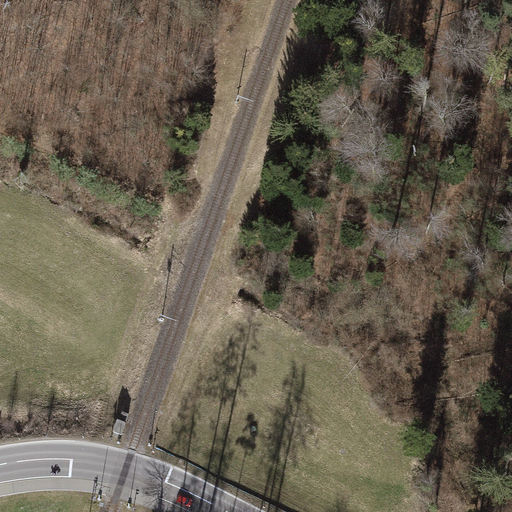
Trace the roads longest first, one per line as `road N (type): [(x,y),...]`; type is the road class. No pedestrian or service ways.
road 1 (secondary): [(0,465),(106,464),(226,511)]
road 2 (track): [(0,127),(165,207)]
